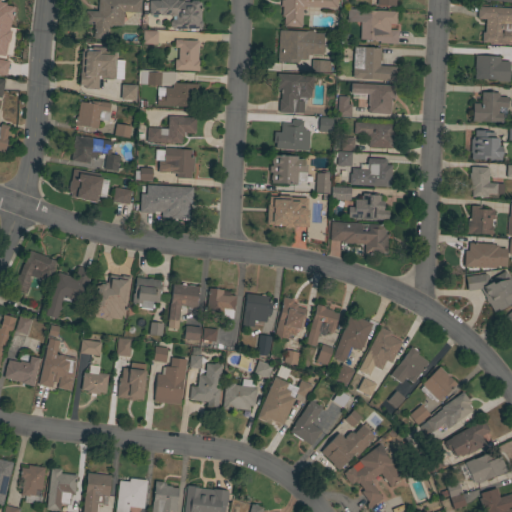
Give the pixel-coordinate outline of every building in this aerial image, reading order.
[(139,0),(139,13),(122,12),(121,26),(108,25),(108,30),(106,29),(105,39),(92,38),(93,24),(84,23),(85,10),(96,11),(96,0),(139,0)] [(169,27),(169,21),(172,19),(172,16),(168,16),(168,15),(148,15),(148,0),(182,0),(182,2),(189,2),(190,0),(196,0),(198,2),(200,2),(200,29),(172,29),(169,27)] [(302,6),(300,27),(283,26),(283,17),(281,17),(281,0),(335,0),(335,8),(302,6)] [(0,1),(17,4),(12,32),(3,30),(3,29),(0,28),(0,1)] [(511,8),(511,43),(481,42),(481,32),(484,32),(485,18),(476,18),(477,7),(511,8)] [(346,21),(347,8),(396,12),(395,24),(389,23),(388,29),(397,30),(396,44),(378,43),(378,40),(358,39),(360,22),(346,21)] [(156,44),(141,44),(142,30),(157,31),(156,44)] [(278,30),(313,32),(313,33),(322,34),(321,46),(323,46),(323,53),(321,53),(321,55),(307,54),(306,60),(298,59),(297,62),(296,62),(296,63),(276,62),(278,30)] [(173,70),(174,59),(177,59),(177,48),(174,47),(174,39),(197,41),(196,60),(198,61),(198,71),(173,70)] [(81,41),(109,43),(108,50),(116,51),(115,60),(123,60),(122,80),(97,78),(96,90),(83,89),(83,86),(77,85),(81,41)] [(379,48),(378,66),(395,66),(394,81),(377,80),(377,79),(351,78),(353,47),(379,48)] [(509,61),(508,82),(496,81),(496,79),(473,79),(474,56),(498,56),(498,58),(499,58),(499,61),(509,61)] [(329,61),(329,72),(310,71),(311,60),(329,61)] [(146,72),(159,72),(158,85),(146,85),(146,72)] [(297,97),(297,101),(302,101),(302,113),(291,112),(291,113),(277,112),(278,99),(279,99),(280,90),(275,89),(276,73),(301,75),(301,76),(312,77),(311,89),(310,89),(310,96),(308,97),(297,97)] [(172,88),(172,83),(197,84),(196,107),(155,105),(156,96),(164,96),(164,88),(172,88)] [(363,94),(355,93),(356,84),(394,86),(393,98),(390,98),(389,114),(367,113),(367,111),(366,111),(367,108),(367,105),(362,105),(363,94)] [(134,85),(134,100),(119,100),(119,85),(134,85)] [(507,97),(506,107),(497,107),(497,113),(502,113),(501,123),(471,121),(472,103),(480,103),(480,92),(498,93),(498,96),(507,97)] [(350,117),(336,116),(337,96),(347,97),(346,104),(350,104),(350,117)] [(107,121),(98,119),(96,129),(73,124),(75,116),(76,117),(79,101),(89,103),(90,101),(99,102),(99,101),(109,103),(107,111),(108,111),(107,121)] [(195,117),(194,133),(183,132),(183,136),(181,136),(180,143),(145,142),(146,127),(166,128),(167,116),(195,117)] [(332,118),(331,132),(317,131),(318,118),(332,118)] [(307,151),(274,148),(274,143),(272,143),(273,132),(279,133),(280,123),(290,123),(290,120),(302,121),(301,128),(305,128),(304,130),(309,131),(307,151)] [(392,124),(392,134),(393,136),(393,141),(391,142),(391,148),(367,147),(368,134),(352,133),(353,122),(392,124)] [(128,138),(112,135),(115,123),(130,126),(128,138)] [(0,124),(8,126),(5,139),(6,139),(3,152),(0,151),(0,124)] [(470,139),(471,139),(471,137),(473,137),(474,130),(488,131),(488,132),(494,132),(494,138),(497,138),(496,146),(501,146),(500,161),(470,159),(470,152),(469,152),(470,139)] [(116,171),(102,169),(105,155),(97,153),(96,158),(89,157),(88,163),(69,160),(73,135),(111,142),(109,154),(118,156),(116,171)] [(353,151),(339,150),(340,137),(353,137),(353,151)] [(192,172),(190,171),(189,178),(175,178),(175,172),(167,172),(157,172),(157,161),(162,161),(163,148),(174,148),(174,149),(191,150),(190,157),(193,157),(192,172)] [(350,152),(350,166),(335,165),(336,151),(350,152)] [(270,172),(268,172),(268,165),(271,166),(271,155),(295,156),(295,159),(302,159),(302,161),(304,161),(304,164),(306,164),(306,172),(302,171),(301,173),(296,172),(295,184),(270,183),(270,172)] [(389,186),(357,185),(358,162),(365,163),(365,165),(366,165),(367,158),(385,159),(384,165),(390,165),(389,186)] [(503,179),(511,179),(511,166),(503,166),(503,179)] [(151,168),(150,181),(138,180),(138,179),(133,179),(133,170),(138,171),(138,167),(151,168)] [(487,182),(495,183),(503,184),(502,193),(495,193),(495,194),(486,193),(486,197),(470,197),(471,189),(468,189),(468,184),(467,184),(468,173),(469,173),(469,167),(487,168),(487,182)] [(99,174),(98,177),(101,177),(97,196),(96,195),(95,202),(74,198),(74,197),(69,197),(70,193),(68,192),(68,189),(67,189),(68,182),(69,182),(72,169),(99,174)] [(315,173),(319,173),(320,170),(325,171),(325,173),(328,173),(327,181),(328,181),(328,193),(314,192),(315,173)] [(349,188),(349,200),(329,199),(330,186),(349,188)] [(130,190),(127,204),(110,201),(113,187),(130,190)] [(191,194),(190,205),(188,204),(188,208),(188,220),(177,219),(177,218),(160,217),(160,213),(138,212),(139,194),(151,194),(151,198),(154,198),(153,206),(163,207),(163,202),(162,202),(162,197),(165,197),(165,192),(191,194)] [(360,199),(360,195),(361,195),(361,193),(377,194),(376,195),(379,195),(379,201),(382,201),(382,210),(387,210),(387,220),(346,218),(347,207),(353,207),(353,199),(360,199)] [(294,226),(294,228),(283,227),(283,226),(270,225),(270,224),(265,224),(266,204),(268,204),(268,196),(277,196),(277,195),(289,196),(289,197),(306,198),(305,210),(307,210),(306,227),(294,226)] [(465,233),(466,220),(469,220),(469,205),(479,206),(479,208),(491,209),(491,210),(493,210),(492,219),(490,219),(490,225),(491,225),(491,234),(465,233)] [(384,224),(384,234),(386,234),(385,253),(373,252),(373,253),(363,253),(363,244),(341,243),(341,241),(329,240),(330,221),(384,224)] [(496,245),(496,247),(498,247),(498,248),(505,248),(505,266),(495,266),(495,267),(463,266),(463,250),(467,250),(467,242),(493,243),(493,245),(496,245)] [(48,281),(39,277),(39,279),(29,276),(28,278),(30,279),(25,294),(11,289),(17,274),(18,274),(26,250),(46,257),(46,258),(54,260),(52,266),(53,267),(48,281)] [(59,306),(60,307),(59,309),(58,310),(55,318),(43,315),(56,272),(65,274),(65,275),(69,276),(69,277),(73,278),(77,266),(91,270),(87,283),(88,283),(87,289),(84,288),(80,302),(69,299),(69,302),(61,299),(59,306)] [(466,291),(464,276),(485,273),(488,279),(504,270),(505,273),(507,273),(509,277),(509,278),(511,283),(511,301),(493,313),(487,303),(486,303),(484,299),(485,298),(479,289),(466,291)] [(123,316),(120,315),(120,319),(110,318),(107,320),(103,320),(101,318),(89,316),(94,287),(96,287),(97,281),(106,282),(107,277),(108,277),(108,275),(120,277),(120,275),(129,277),(123,316)] [(159,280),(159,286),(161,286),(160,291),(158,291),(157,302),(151,301),(151,309),(139,307),(139,306),(137,306),(137,303),(130,302),(131,293),(133,293),(134,277),(159,280)] [(168,303),(169,303),(171,283),(197,286),(194,307),(190,307),(190,308),(187,308),(187,307),(179,306),(176,329),(166,328),(168,303)] [(228,292),(228,295),(234,296),(233,311),(231,310),(231,316),(204,313),(207,288),(221,289),(221,291),(228,292)] [(267,296),(267,302),(270,302),(269,315),(268,315),(268,317),(265,316),(264,322),(253,320),(252,326),(241,325),(245,293),(267,296)] [(305,309),(300,329),(295,328),(293,336),(287,334),(286,339),(273,335),(280,306),(282,297),(291,299),(291,302),(296,304),(295,307),(305,309)] [(315,304),(323,306),(323,308),(331,310),(331,312),(337,313),(332,332),(325,330),(324,335),(317,333),(313,346),(304,343),(315,304)] [(511,330),(501,318),(511,308),(511,330)] [(1,355),(0,355),(0,317),(1,314),(14,318),(9,333),(7,332),(1,355)] [(25,334),(13,331),(18,315),(30,318),(25,334)] [(361,347),(360,347),(359,351),(348,347),(343,361),(340,360),(339,361),(334,360),(333,358),(331,357),(347,315),(354,318),(354,317),(370,324),(361,347)] [(149,322),(161,323),(160,336),(147,335),(149,322)] [(199,327),(197,341),(182,339),(184,325),(199,327)] [(215,329),(214,341),(210,341),(209,343),(201,342),(201,340),(200,340),(202,327),(215,329)] [(390,363),(384,360),(380,370),(368,364),(374,352),(367,349),(379,327),(390,332),(388,336),(400,342),(390,363)] [(267,351),(266,351),(265,356),(256,354),(257,347),(256,347),(258,334),(269,336),(267,351)] [(130,339),(128,356),(114,355),(116,337),(130,339)] [(47,338),(57,341),(55,354),(75,358),(74,371),(69,391),(56,388),(58,377),(57,376),(56,383),(51,382),(50,387),(37,384),(47,338)] [(78,353),(80,339),(99,342),(98,356),(78,353)] [(325,365),(314,361),(320,344),(331,348),(325,365)] [(166,348),(164,362),(152,361),(153,346),(166,348)] [(410,346),(417,352),(416,354),(426,362),(411,383),(404,377),(399,383),(388,375),(410,346)] [(285,349),(298,352),(295,365),(282,362),(285,349)] [(189,355),(200,356),(199,369),(187,367),(189,355)] [(32,386),(20,383),(20,382),(2,377),(4,366),(5,366),(7,359),(18,362),(19,360),(27,362),(29,356),(38,358),(32,386)] [(152,401),(156,373),(160,374),(161,366),(169,367),(170,357),(184,359),(182,379),(181,379),(178,404),(152,401)] [(257,360),(271,365),(266,379),(252,373),(257,360)] [(205,363),(212,364),(213,363),(217,363),(218,365),(220,365),(216,407),(205,406),(206,401),(188,399),(189,386),(196,386),(197,374),(203,375),(205,363)] [(366,381),(354,375),(360,363),(372,370),(366,381)] [(353,370),(345,386),(332,380),(340,364),(353,370)] [(104,393),(98,392),(98,394),(85,392),(86,391),(79,390),(82,372),(87,373),(88,365),(98,366),(97,372),(107,374),(104,393)] [(455,384),(438,401),(436,399),(434,401),(431,398),(430,400),(418,389),(422,385),(420,384),(438,366),(455,384)] [(117,377),(120,378),(121,367),(144,370),(141,400),(133,399),(133,400),(126,400),(126,398),(115,397),(117,377)] [(273,377),(281,380),(285,370),(277,367),(273,377)] [(273,377),(287,383),(284,388),(289,391),(287,395),(293,398),(281,425),(266,418),(264,422),(255,418),(273,377)] [(240,385),(241,379),(250,380),(250,384),(253,384),(253,387),(255,387),(253,402),(252,406),(248,405),(248,410),(231,408),(231,410),(220,409),(224,382),(234,383),(233,384),(240,385)] [(354,392),(366,398),(372,385),(360,379),(354,392)] [(311,385),(305,398),(293,393),(299,380),(311,385)] [(341,407),(331,400),(337,390),(348,397),(341,407)] [(403,398),(394,407),(386,400),(394,390),(403,398)] [(446,429),(441,423),(425,435),(417,426),(441,409),(440,408),(462,392),(469,402),(467,404),(471,410),(452,424),(446,429)] [(288,431),(308,400),(320,407),(312,420),(310,418),(307,422),(319,430),(309,445),(288,431)] [(420,404),(428,414),(415,425),(407,415),(420,404)] [(360,417),(351,427),(343,419),(352,409),(360,417)] [(482,419),(488,431),(479,435),(484,444),(465,454),(460,457),(458,454),(454,456),(453,455),(452,455),(449,450),(448,451),(447,450),(446,450),(443,444),(444,443),(443,441),(450,437),(482,419)] [(343,437),(348,432),(351,432),(352,433),(360,425),(373,436),(357,455),(354,452),(338,469),(319,452),(336,433),(344,439),(343,437)] [(360,492),(362,490),(357,483),(356,484),(354,481),(350,484),(342,473),(351,466),(350,466),(357,461),(357,460),(378,444),(383,451),(382,452),(391,464),(389,465),(400,478),(389,486),(379,473),(372,478),(373,478),(371,480),(370,479),(368,481),(370,484),(381,498),(367,509),(366,508),(365,506),(366,505),(366,503),(367,502),(360,492)] [(471,481),(470,482),(468,477),(463,479),(457,466),(464,463),(464,462),(472,458),(472,459),(490,451),(493,458),(499,456),(505,470),(481,481),(482,481),(477,483),(472,482),(471,481)] [(443,466),(430,473),(424,461),(436,454),(443,466)] [(0,459),(11,462),(1,505),(0,504),(0,459)] [(40,490),(39,490),(39,496),(28,495),(28,496),(19,495),(21,480),(18,480),(20,467),(26,468),(27,465),(43,467),(40,490)] [(50,468),(60,469),(59,473),(76,475),(73,495),(70,494),(69,505),(60,504),(59,511),(45,509),(50,468)] [(81,511),(83,492),(84,492),(86,473),(109,475),(106,504),(96,503),(95,511),(81,511)] [(113,511),(118,480),(128,482),(128,478),(145,480),(142,508),(128,506),(127,511),(113,511)] [(149,511),(153,481),(162,482),(162,483),(165,484),(165,485),(170,486),(170,487),(177,488),(175,504),(176,505),(175,511),(149,511)] [(456,482),(464,505),(452,509),(445,486),(456,482)] [(181,511),(185,485),(197,486),(197,488),(211,490),(211,489),(227,490),(225,506),(224,506),(223,511),(181,511)] [(509,494),(511,504),(511,508),(499,511),(481,511),(477,498),(480,498),(479,493),(495,488),(497,497),(509,494)]
